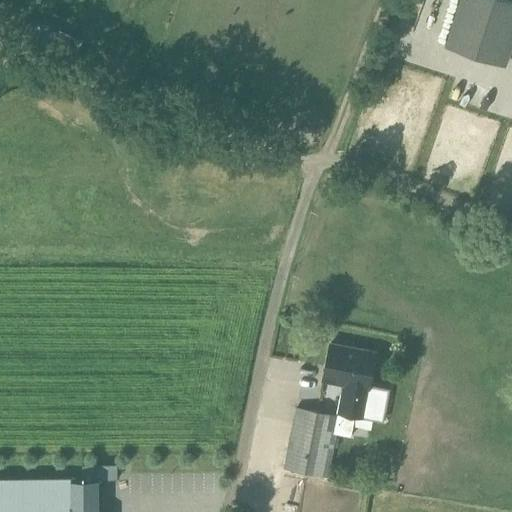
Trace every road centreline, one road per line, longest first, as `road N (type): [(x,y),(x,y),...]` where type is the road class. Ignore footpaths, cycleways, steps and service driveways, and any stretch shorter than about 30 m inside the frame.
road 1 (track): [(511,233),(0,46)]
road 2 (track): [(386,0),(307,202),(228,511)]
